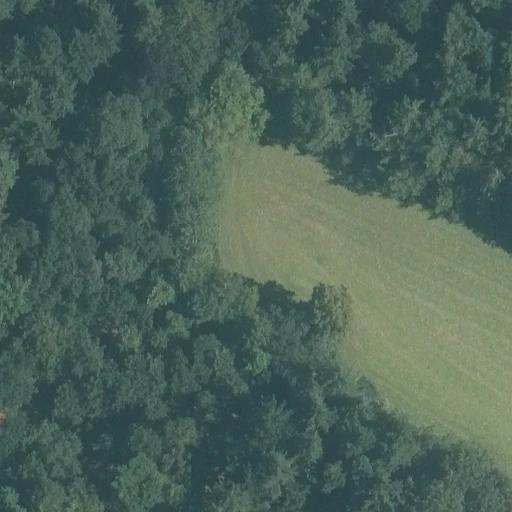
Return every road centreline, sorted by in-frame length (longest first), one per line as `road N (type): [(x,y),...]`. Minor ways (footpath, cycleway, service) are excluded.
road 1 (track): [(216,274),(240,312),(272,339),(511,509)]
road 2 (track): [(175,44),(0,256)]
road 3 (track): [(216,274),(202,201),(195,78),(190,57),(175,44)]
road 4 (track): [(216,274),(0,316)]
